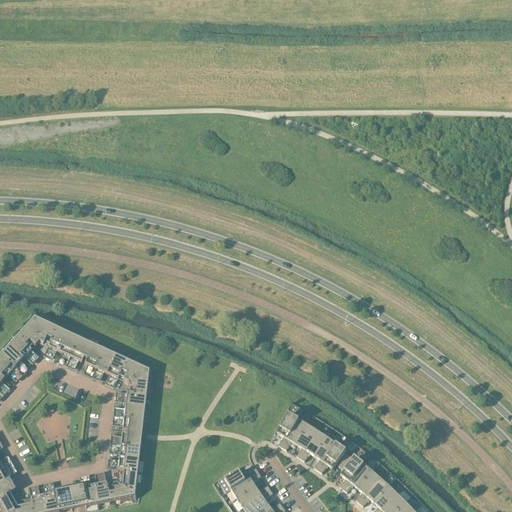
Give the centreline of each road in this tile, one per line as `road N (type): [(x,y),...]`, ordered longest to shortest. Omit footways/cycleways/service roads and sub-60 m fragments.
road 1 (secondary): [(0,218),(99,227),(250,269),(350,318),(423,368),(511,450)]
road 2 (secondary): [(511,424),(435,354),(358,302),(263,255),(102,209),(0,200)]
road 3 (residential): [(64,477),(102,470),(110,398),(45,367),(0,413)]
